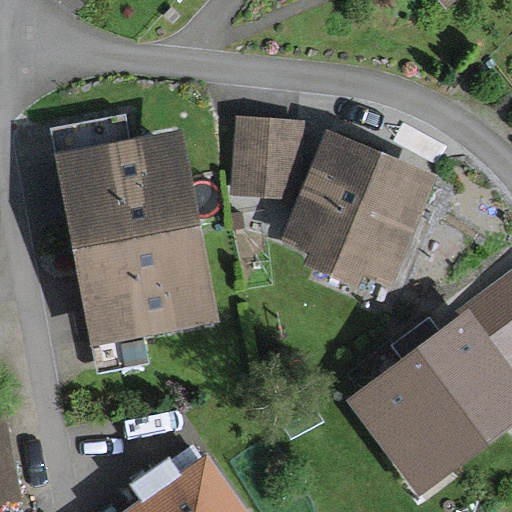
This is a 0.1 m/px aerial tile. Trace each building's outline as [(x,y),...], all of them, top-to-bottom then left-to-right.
[(297,129),(243,125),(237,188),(292,192),(297,129)] [(424,184),(331,145),(292,238),(323,250),(319,258),(360,276),(364,268),(385,276),(424,184)] [(65,166),(80,252),(189,232),(174,146),(65,166)] [(80,252),(96,338),(205,318),(189,232),(80,252)] [(511,356),(511,282),(457,321),(467,335),(366,405),(422,487),(511,424),(511,403),(490,372),(511,356)] [(0,441),(0,497),(10,495),(0,441)] [(230,511),(205,474),(148,511),(230,511)]
